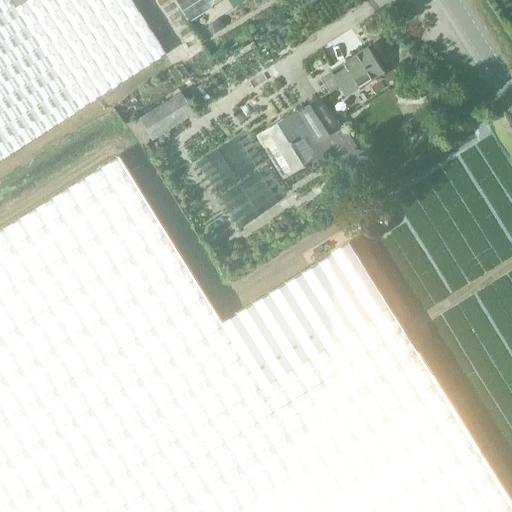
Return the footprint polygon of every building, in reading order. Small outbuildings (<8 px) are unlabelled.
[(0,0),(0,159),(166,54),(131,0),(0,0)] [(347,96),(384,71),(369,47),(331,72),(332,73),(323,80),(331,92),(341,86),(347,96)] [(152,142),(193,116),(180,94),(138,119),(152,142)] [(257,136),(283,179),(323,155),(297,112),(257,136)] [(0,230),(0,511),(511,511),(511,501),(349,241),(220,322),(115,156),(0,230)] [(224,185),(249,227),(270,214),(245,172),(224,185)]
